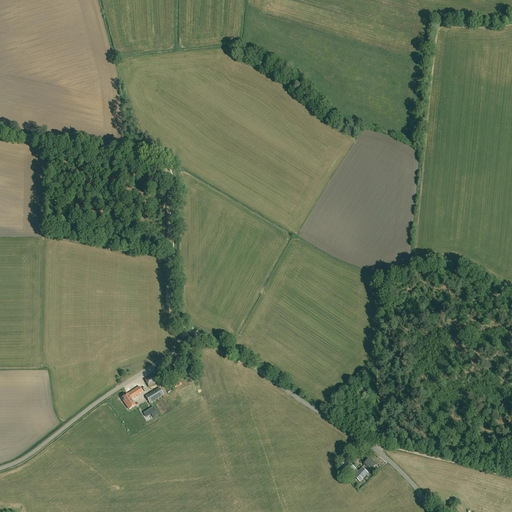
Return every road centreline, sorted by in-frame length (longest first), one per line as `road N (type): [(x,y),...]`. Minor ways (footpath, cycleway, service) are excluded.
road 1 (track): [(201,335),(171,309),(167,171),(0,131)]
road 2 (unclassified): [(430,511),(372,446),(203,334)]
road 3 (unclassified): [(0,468),(201,335)]
road 4 (track): [(511,478),(372,446)]
